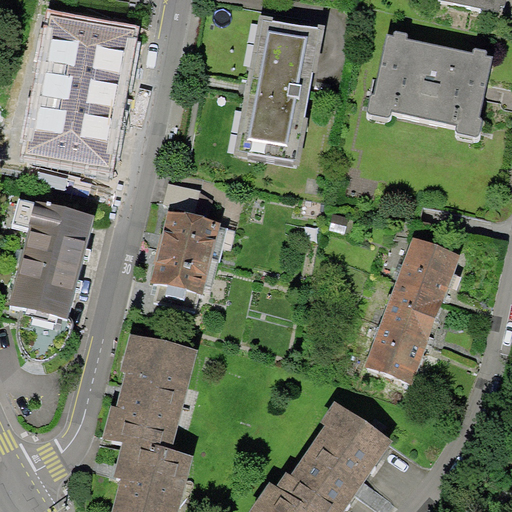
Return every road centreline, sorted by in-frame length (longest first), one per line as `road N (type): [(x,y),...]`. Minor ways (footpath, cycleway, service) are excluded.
road 1 (residential): [(11,492),(62,457),(81,406),(172,0)]
road 2 (residential): [(406,511),(474,416),(511,294)]
